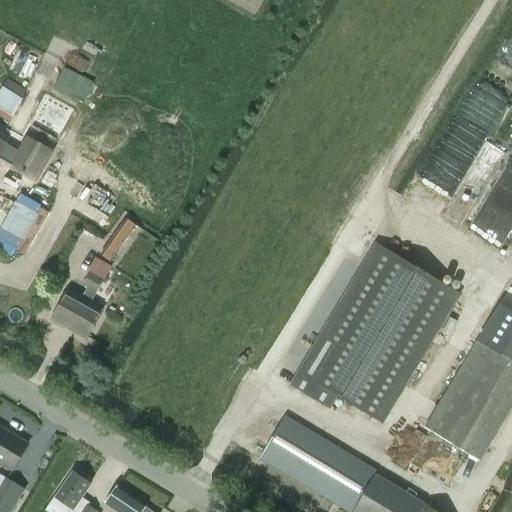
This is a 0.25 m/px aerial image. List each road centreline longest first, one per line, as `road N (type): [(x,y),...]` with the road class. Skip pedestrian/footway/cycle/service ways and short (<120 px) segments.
road 1 (track): [(191,491),(492,0)]
road 2 (tertiary): [(216,511),(0,379)]
